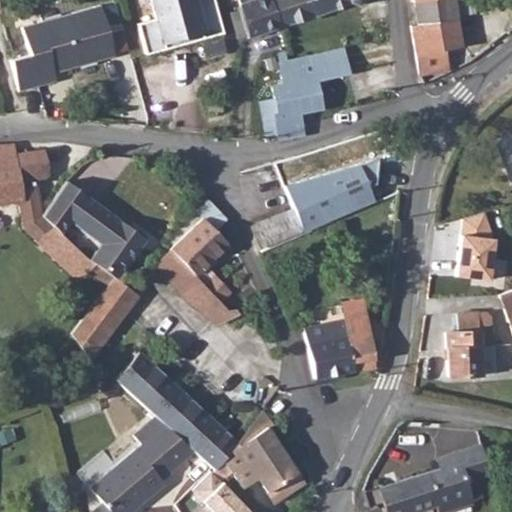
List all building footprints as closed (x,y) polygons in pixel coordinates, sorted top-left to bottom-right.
[(54,78),(51,69),(49,61),(61,58),(63,65),(111,52),(96,0),(19,22),(26,51),(8,56),(17,87),(54,78)] [(146,51),(165,46),(163,38),(199,28),(201,36),(223,31),(214,0),(152,0),(157,15),(138,21),(146,51)] [(235,0),(237,3),(247,38),(278,27),(268,0),(235,0)] [(268,0),(278,27),(355,0),(268,0)] [(451,0),(413,0),(411,0),(415,24),(454,18),(451,0)] [(415,24),(409,26),(417,74),(445,68),(444,58),(460,55),(454,18),(415,24)] [(273,132),(274,139),(302,134),(299,122),(332,115),(330,108),(382,96),(371,42),(276,63),(280,82),(269,84),(271,97),(257,100),(265,134),(273,132)] [(511,132),(493,139),(509,181),(511,180),(511,132)] [(24,226),(25,232),(72,277),(89,260),(59,233),(39,215),(33,187),(33,186),(30,187),(28,180),(31,179),(47,176),(41,149),(25,151),(24,149),(17,151),(17,154),(12,154),(10,143),(0,142),(0,202),(19,199),(24,226)] [(284,186),(296,211),(305,235),(376,204),(360,163),(284,186)] [(48,205),(39,215),(59,233),(70,223),(97,243),(89,260),(112,277),(115,280),(144,238),(70,182),(48,205)] [(251,225),(262,249),(302,231),(291,207),(251,225)] [(169,245),(166,248),(168,249),(192,275),(225,243),(212,230),(199,217),(169,245)] [(192,275),(168,249),(153,263),(189,301),(210,319),(223,307),(192,275)] [(511,259),(511,258),(487,267),(511,339),(511,259)] [(93,300),(69,333),(83,354),(87,358),(135,295),(127,288),(115,280),(112,277),(93,300)] [(343,319),(302,328),(312,378),(344,371),(353,370),(373,369),(373,364),(368,339),(380,338),(376,323),(369,323),(364,297),(340,302),(343,319)] [(454,330),(443,331),(445,375),(490,374),(487,315),(483,310),(453,311),(454,330)] [(136,352),(112,380),(154,417),(192,451),(211,468),(231,445),(235,441),(136,352)] [(139,445),(88,486),(101,502),(89,511),(126,511),(144,497),(161,484),(158,480),(192,451),(154,417),(131,435),(139,445)] [(211,468),(173,505),(177,511),(191,511),(198,506),(195,503),(219,479),(229,473),(239,489),(254,479),(270,504),(301,485),(263,424),(231,445),(211,468)] [(437,467),(362,490),(366,505),(379,501),(382,511),(405,511),(433,504),(435,511),(472,511),(468,500),(481,496),(474,477),(487,473),(477,440),(432,455),(437,467)]
